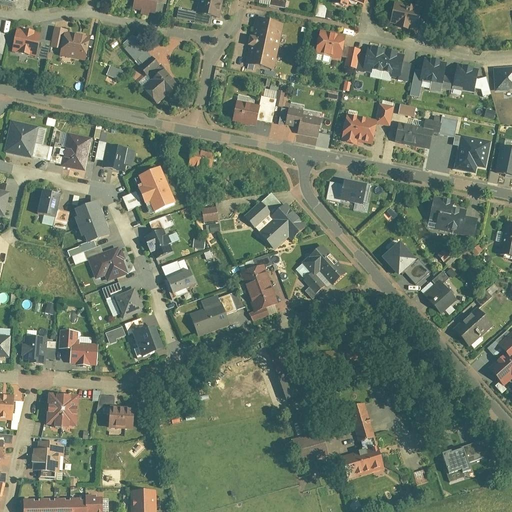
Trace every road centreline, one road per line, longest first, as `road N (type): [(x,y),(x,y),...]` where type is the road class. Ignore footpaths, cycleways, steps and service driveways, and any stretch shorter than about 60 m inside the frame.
road 1 (residential): [(26,176),(104,193),(116,205),(178,361)]
road 2 (residential): [(178,361),(383,284)]
road 3 (residential): [(0,12),(92,14),(214,44)]
road 4 (unclassified): [(307,156),(511,198)]
road 5 (unclassified): [(5,93),(197,135)]
road 6 (residential): [(383,284),(511,425)]
road 7 (residential): [(307,156),(307,194),(383,284)]
road 8 (residential): [(35,383),(129,385),(178,361)]
road 9 (residential): [(367,33),(480,60),(511,58)]
road 10 (residential): [(3,511),(35,383)]
